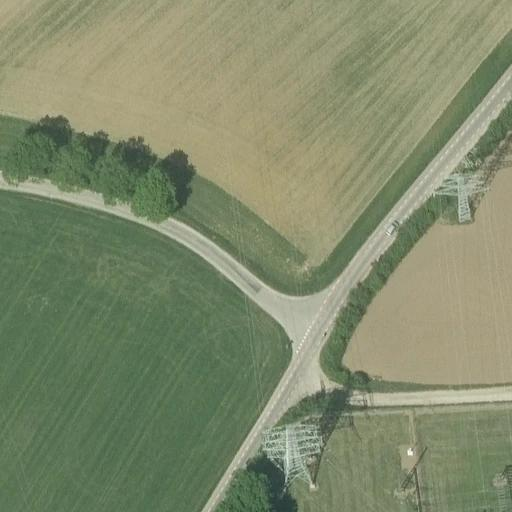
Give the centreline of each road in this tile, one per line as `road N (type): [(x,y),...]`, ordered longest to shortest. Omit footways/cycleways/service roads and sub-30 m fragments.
road 1 (unclassified): [(318,335),(185,234),(94,200),(0,182)]
road 2 (tertiary): [(318,335),(365,260),(511,80)]
road 3 (track): [(293,382),(369,399),(511,393)]
road 4 (tertiary): [(213,511),(318,335)]
